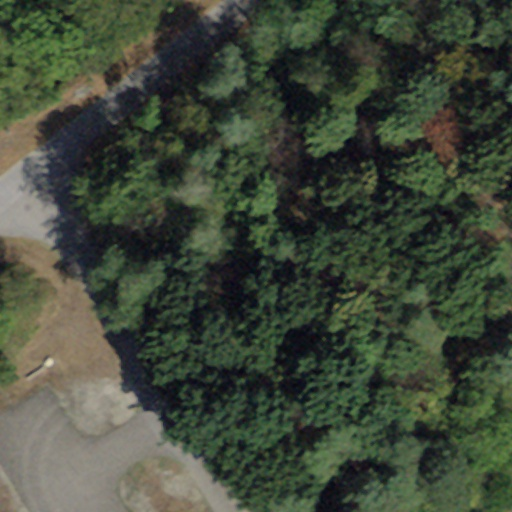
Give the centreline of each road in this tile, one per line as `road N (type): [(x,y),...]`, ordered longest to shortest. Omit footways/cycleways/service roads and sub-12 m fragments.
road 1 (track): [(225,511),(28,178)]
road 2 (track): [(28,178),(267,0)]
